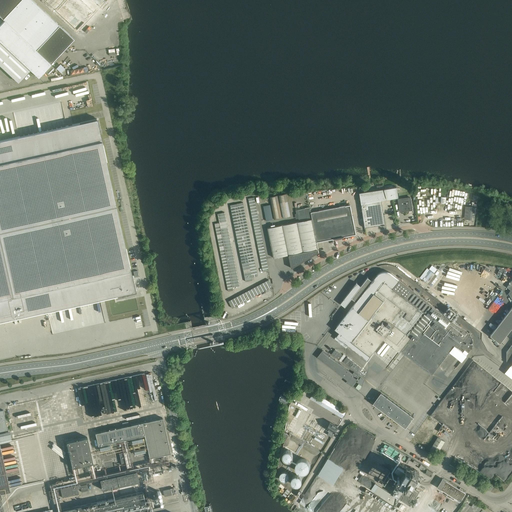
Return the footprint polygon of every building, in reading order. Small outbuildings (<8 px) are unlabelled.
[(3,21),(0,24),(0,64),(19,82),(31,69),(39,76),(74,39),(32,0),(0,0),(0,15),(5,20),(3,21)] [(44,0),(54,9),(62,0),(44,0)] [(62,0),(54,9),(76,30),(104,0),(62,0)] [(56,68),(61,72),(65,68),(61,64),(56,68)] [(97,119),(0,140),(0,321),(135,291),(97,119)] [(396,187),(394,187),(385,189),(384,189),(387,200),(398,197),(396,187)] [(365,227),(381,224),(386,224),(382,200),(385,197),(383,189),(359,193),(365,227)] [(290,216),(285,194),(278,195),(283,217),(290,216)] [(282,217),(277,195),(269,197),(274,219),(282,217)] [(398,199),(399,204),(400,212),(412,210),(410,197),(398,199)] [(311,212),(317,242),(334,238),(356,234),(350,204),(311,212)] [(270,205),(263,206),(266,221),(273,220),(270,205)] [(469,206),(468,220),(472,220),(472,213),(476,213),(476,207),(473,207),(469,206)] [(273,258),(289,255),(317,249),(318,249),(317,242),(311,212),(310,207),(301,209),(300,208),(295,209),(296,213),(298,213),(299,221),(267,228),(273,258)] [(318,250),(317,249),(289,255),(291,268),(319,252),(318,250)] [(341,303),(345,307),(351,298),(356,301),(335,329),(339,332),(336,336),(348,345),(368,360),(383,340),(399,352),(401,350),(432,374),(454,345),(463,352),(464,349),(468,352),(471,349),(471,348),(472,347),(472,346),(472,345),(473,344),(473,343),(473,342),(473,341),(473,340),(472,339),(472,338),(472,337),(471,336),(471,335),(470,335),(469,334),(469,333),(391,273),(390,272),(389,272),(388,272),(387,271),(386,271),(385,271),(384,271),(383,271),(382,272),(381,272),(380,272),(379,273),(378,273),(378,274),(377,274),(376,275),(372,281),(367,277),(361,286),(356,282),(341,303)] [(489,274),(486,279),(503,289),(506,284),(489,274)] [(511,306),(492,333),(490,335),(492,337),(493,337),(497,340),(500,342),(501,340),(511,326),(511,344),(506,352),(506,361),(511,365),(511,280),(507,287),(511,290),(508,293),(511,297),(511,299),(511,306)] [(346,347),(348,345),(336,336),(334,338),(346,347)] [(346,382),(352,386),(357,379),(358,379),(358,378),(359,376),(354,372),(353,373),(323,350),(317,357),(347,380),(346,382)] [(144,373),(109,380),(110,385),(115,384),(119,383),(121,394),(127,393),(128,396),(131,395),(131,398),(134,398),(136,406),(144,404),(143,397),(145,396),(142,376),(144,376),(144,373)] [(323,398),(314,392),(310,398),(343,418),(347,412),(325,399),(323,397),(323,398)] [(381,393),(373,403),(405,427),(413,417),(381,393)] [(433,427),(439,431),(443,423),(431,416),(429,419),(423,416),(418,426),(430,433),(433,427)] [(170,453),(166,434),(162,418),(95,433),(97,446),(144,435),(149,458),(170,453)] [(491,427),(484,418),(479,422),(488,433),(496,427),(494,424),(491,427)] [(326,428),(329,430),(334,433),(338,427),(330,422),(326,428)] [(87,437),(66,441),(72,467),(93,463),(87,437)] [(438,437),(430,450),(437,454),(445,441),(438,437)] [(0,493),(10,491),(9,487),(0,447),(0,493)] [(282,452),(282,453),(282,454),(282,455),(282,456),(282,457),(283,458),(283,459),(284,459),(285,460),(286,460),(287,460),(288,460),(289,460),(290,460),(291,459),(292,458),(293,457),(293,456),(293,455),(293,454),(293,453),(292,452),(292,451),(291,451),(291,450),(290,449),(289,449),(288,449),(287,449),(286,449),(285,449),(284,450),(283,451),(282,452)] [(119,453),(121,464),(132,462),(130,451),(119,453)] [(318,475),(335,484),(345,467),(328,458),(318,475)] [(295,465),(295,467),(296,468),(296,469),(297,470),(298,471),(299,472),(300,472),(301,473),(302,473),(303,473),(305,472),(306,472),(307,471),(308,470),(308,469),(309,468),(309,467),(310,466),(309,465),(309,464),(309,463),(308,462),(307,461),(307,460),(306,459),(304,459),(303,459),(302,459),(301,459),(300,459),(299,460),(298,460),(297,461),(296,462),(296,463),(295,464),(295,465)] [(394,494),(393,496),(397,499),(398,497),(410,504),(415,496),(417,493),(419,490),(421,492),(423,488),(417,484),(421,478),(406,468),(399,463),(395,469),(402,474),(401,475),(404,477),(393,493),(394,494)] [(123,474),(100,479),(102,490),(119,486),(123,485),(139,481),(136,471),(123,474)] [(288,478),(288,477),(289,476),(288,475),(288,474),(288,473),(287,473),(286,472),(285,472),(284,472),(283,472),(282,472),(281,473),(280,474),(280,475),(280,476),(280,477),(280,478),(280,479),(281,479),(281,480),(282,480),(283,481),(284,481),(285,481),(286,480),(287,480),(288,479),(288,478)] [(291,477),(291,478),(291,479),(291,480),(291,481),(291,482),(292,483),(293,484),(294,485),(295,485),(296,485),(297,485),(298,485),(299,485),(299,484),(300,483),(301,483),(301,482),(302,481),(302,480),(302,479),(302,478),(301,477),(301,476),(300,475),(299,475),(299,474),(298,474),(297,474),(296,474),(295,474),(294,474),(293,475),(292,475),(292,476),(291,477)] [(442,479),(438,487),(448,493),(447,495),(450,497),(453,499),(454,499),(455,497),(457,498),(456,500),(459,502),(465,492),(462,490),(462,489),(460,488),(460,489),(443,479),(442,479)] [(76,484),(60,488),(60,489),(61,492),(62,498),(67,496),(69,496),(73,495),(78,494),(77,489),(81,488),(81,492),(88,490),(87,485),(80,486),(80,487),(77,487),(76,484)] [(378,485),(374,492),(386,500),(387,499),(390,501),(390,500),(387,499),(389,496),(391,493),(378,485)] [(173,488),(163,490),(164,496),(175,494),(173,488)] [(119,497),(62,510),(62,511),(137,511),(147,510),(143,492),(139,493),(136,493),(122,496),(119,497)] [(443,503),(445,500),(436,494),(434,498),(443,503)]
